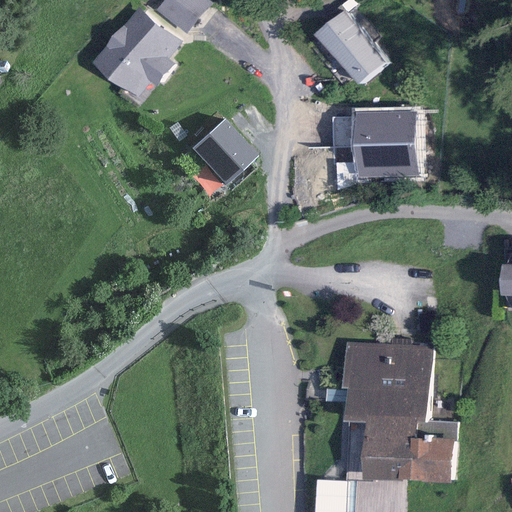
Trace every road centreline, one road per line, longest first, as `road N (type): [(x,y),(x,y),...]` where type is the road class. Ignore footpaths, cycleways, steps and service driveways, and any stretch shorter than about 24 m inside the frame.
road 1 (unclassified): [(0,428),(91,380),(189,300),(247,276)]
road 2 (track): [(247,276),(272,252),(353,217),(432,210),(511,218)]
road 3 (track): [(272,252),(288,108),(274,35),(253,0)]
